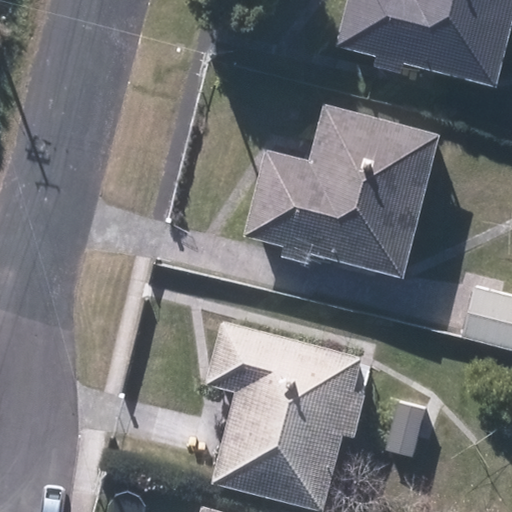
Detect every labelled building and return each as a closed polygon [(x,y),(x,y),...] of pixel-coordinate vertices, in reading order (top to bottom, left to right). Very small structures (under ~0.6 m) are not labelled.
[(421,62),(511,83),(511,0),(362,0),(351,47),(391,57),(390,64),(419,71),(421,62)] [(331,255),(424,276),(456,136),(338,109),(326,162),(279,152),(259,238),(297,247),(294,254),(330,262),(331,255)] [(472,337),(511,346),(511,295),(484,288),(472,337)] [(227,484),(341,509),(359,431),(371,434),(380,395),(371,393),(380,356),(237,323),(222,384),(249,391),(227,484)] [(399,432),(434,440),(441,409),(407,401),(399,432)] [(155,450),(207,464),(219,421),(165,407),(155,450)]
